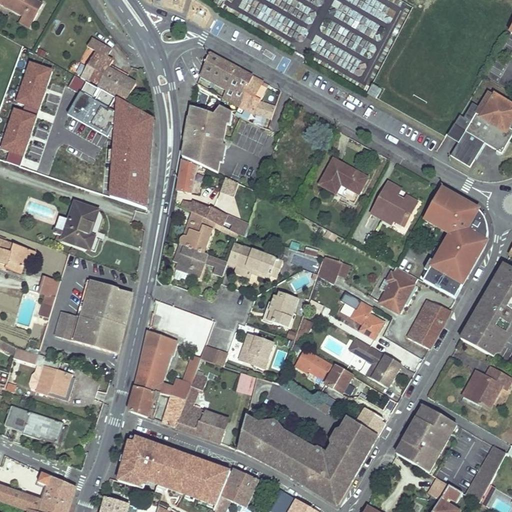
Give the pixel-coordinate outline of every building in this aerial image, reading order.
[(0,0),(0,8),(2,5),(34,23),(45,5),(35,0),(33,0),(33,2),(29,0),(0,0)] [(127,80),(109,69),(111,66),(114,61),(108,57),(112,50),(92,39),(88,47),(96,52),(83,77),(127,102),(137,85),(127,80)] [(263,83),(210,54),(201,76),(226,90),(223,98),(254,115),(255,114),(260,103),(261,101),(255,97),(263,83)] [(127,80),(129,77),(111,66),(109,69),(127,80)] [(155,120),(94,86),(93,88),(63,71),(61,75),(65,77),(55,94),(142,143),(155,120)] [(377,99),(382,91),(373,85),(368,94),(377,99)] [(511,106),(490,93),(480,109),(473,104),(464,119),(461,116),(449,135),(460,142),(451,156),(470,168),(485,144),(488,139),(500,146),(497,151),(497,152),(502,155),(506,149),(505,149),(511,137),(511,106)] [(255,114),(271,120),(275,108),(260,103),(255,114)] [(224,125),(227,111),(221,108),(215,116),(192,109),(183,158),(205,168),(213,145),(222,147),(227,125),(224,125)] [(230,126),(233,114),(227,111),(224,125),(227,125),(230,126)] [(295,160),(304,144),(291,136),(290,138),(281,133),(280,136),(275,149),(284,154),(276,167),(302,182),(310,169),(295,160)] [(86,170),(95,144),(71,136),(65,152),(61,165),(60,166),(77,172),(79,167),(86,170)] [(500,146),(488,139),(485,144),(497,151),(500,146)] [(311,166),(300,159),(307,146),(304,144),(295,160),(310,169),(311,166)] [(217,174),(219,164),(223,165),(226,148),(222,147),(213,145),(205,168),(217,174)] [(61,165),(65,152),(57,149),(56,150),(52,162),(61,165)] [(368,179),(335,160),(320,186),(336,195),(341,186),(359,196),(368,179)] [(192,195),(197,167),(182,161),(177,192),(192,195)] [(224,179),(221,194),(235,197),(239,182),(224,179)] [(410,219),(419,204),(408,197),(405,202),(397,198),(401,190),(389,183),(372,215),(386,223),(388,219),(395,222),(402,227),(408,218),(410,219)] [(455,302),(490,247),(488,244),(488,231),(480,216),(481,213),(441,191),(424,225),(448,239),(423,285),(455,302)] [(227,216),(212,208),(211,210),(193,201),(193,203),(183,201),(180,207),(192,213),(216,224),(222,227),(227,216)] [(189,221),(192,213),(180,207),(175,204),(174,216),(189,221)] [(90,235),(98,212),(77,205),(64,241),(90,250),(95,237),(90,235)] [(205,255),(216,224),(192,213),(189,221),(188,223),(191,224),(192,225),(187,237),(183,236),(180,242),(181,246),(184,247),(205,255)] [(247,225),(227,216),(222,227),(239,235),(243,237),(247,225)] [(187,237),(192,225),(191,224),(188,223),(183,236),(187,237)] [(24,265),(29,251),(5,243),(0,241),(0,264),(8,267),(7,270),(21,275),(24,265)] [(272,275),(277,260),(236,244),(229,263),(229,264),(237,267),(252,273),(270,279),(272,275)] [(179,262),(184,247),(181,246),(180,246),(174,260),(179,262)] [(317,257),(319,251),(306,247),(304,254),(317,257)] [(31,268),(36,254),(35,254),(30,252),(29,251),(24,265),(31,268)] [(341,263),(327,258),(326,261),(340,267),(341,263)] [(278,276),(283,262),(278,260),(277,260),(272,275),(277,277),(278,276)] [(333,286),(340,267),(326,261),(319,278),(333,286)] [(511,269),(504,264),(461,341),(494,359),(511,326),(511,269)] [(252,273),(237,267),(235,272),(250,278),(252,273)] [(409,297),(419,280),(398,269),(394,276),(393,275),(388,282),(391,284),(392,284),(389,288),(409,297)] [(132,295),(119,291),(119,290),(88,280),(77,318),(62,313),(55,336),(119,355),(120,350),(132,295)] [(391,284),(388,282),(385,280),(382,285),(386,287),(389,288),(392,284),(391,284)] [(386,294),(389,288),(386,287),(382,285),(379,290),(386,294)] [(399,315),(409,297),(389,288),(386,294),(380,304),(399,315)] [(289,330),(299,301),(280,294),(278,298),(275,297),(269,311),(275,313),(275,314),(272,322),(272,323),(272,324),(289,330)] [(352,319),(362,302),(360,301),(349,317),(352,319)] [(384,324),(370,315),(374,309),(362,302),(352,319),(363,326),(359,332),(374,341),(384,324)] [(428,350),(450,312),(428,302),(407,338),(428,350)] [(315,314),(321,307),(314,303),(309,311),(315,314)] [(49,319),(53,307),(44,304),(40,316),(49,319)] [(272,322),(275,314),(275,313),(269,311),(266,321),(272,323),(272,322)] [(309,333),(314,325),(307,321),(303,330),(309,333)] [(162,384),(172,355),(174,355),(177,343),(149,333),(136,388),(156,394),(160,395),(172,398),(186,402),(191,387),(177,381),(175,389),(162,384)] [(249,349),(253,337),(250,336),(245,348),(249,349)] [(266,370),(275,345),(253,337),(249,349),(245,348),(240,361),(266,370)] [(31,340),(29,348),(37,350),(38,342),(31,340)] [(390,387),(402,367),(362,343),(356,354),(379,368),(376,373),(371,370),(367,377),(382,386),(384,383),(390,387)] [(303,357),(306,350),(299,346),(296,345),(292,352),(294,353),(289,366),(296,368),(301,356),(303,357)] [(224,367),(228,355),(206,347),(201,359),(224,367)] [(57,372),(59,363),(38,357),(39,355),(17,349),(14,360),(36,366),(36,365),(37,366),(35,373),(32,376),(29,384),(30,389),(37,391),(36,393),(46,396),(47,392),(66,397),(73,376),(57,372)] [(352,378),(361,364),(344,354),(336,368),(352,378)] [(336,368),(316,356),(307,372),(322,381),(327,372),(332,375),(325,386),(342,396),(352,378),(336,368)] [(489,411),(502,389),(507,392),(511,383),(511,380),(492,369),(486,378),(483,376),(468,400),(489,411)] [(468,400),(483,376),(477,373),(463,397),(468,400)] [(252,396),(257,378),(241,374),(236,392),(252,396)] [(69,402),(76,378),(73,376),(66,397),(47,392),(46,396),(69,403),(69,402)] [(214,427),(218,417),(218,416),(193,407),(200,389),(203,391),(207,381),(204,380),(194,377),(191,387),(186,402),(182,414),(177,429),(221,444),(225,431),(214,427)] [(8,384),(6,391),(14,393),(16,387),(8,384)] [(149,419),(156,394),(136,388),(135,388),(129,410),(131,413),(149,419)] [(152,420),(160,395),(156,394),(149,419),(152,420)] [(182,414),(186,402),(172,398),(168,409),(182,414)] [(325,414),(329,413),(332,408),(320,401),(315,409),(325,414)] [(64,425),(65,423),(14,406),(7,426),(25,432),(24,435),(41,441),(43,436),(59,441),(64,425)] [(177,429),(182,414),(168,409),(163,424),(177,429)] [(385,425),(361,410),(354,421),(379,436),(385,425)] [(423,412),(399,455),(427,473),(433,462),(436,464),(440,457),(437,455),(443,443),(447,445),(451,438),(447,436),(454,424),(432,411),(429,415),(423,412)] [(225,431),(229,420),(218,416),(218,417),(214,427),(225,431)] [(298,442),(282,433),(280,437),(275,434),(277,430),(278,430),(278,429),(278,428),(278,427),(277,426),(277,425),(276,424),(275,424),(274,424),(273,424),(272,424),(271,425),(270,426),(267,430),(259,426),(246,418),(238,451),(278,471),(304,487),(322,455),(322,454),(322,453),(322,452),(322,451),(321,451),(320,450),(319,450),(318,450),(317,451),(316,452),(314,455),(296,445),(298,442)] [(333,443),(328,454),(326,457),(322,455),(304,487),(335,505),(339,504),(379,436),(354,421),(348,418),(344,426),(341,431),(333,443)] [(447,436),(451,438),(458,426),(454,424),(447,436)] [(59,441),(43,436),(41,441),(61,447),(68,427),(64,425),(59,441)] [(333,443),(341,431),(338,429),(331,442),(333,443)] [(127,466),(160,480),(163,472),(172,475),(167,490),(186,496),(186,495),(194,497),(194,499),(208,504),(209,501),(217,504),(220,497),(229,476),(224,474),(225,471),(205,464),(205,465),(200,464),(201,462),(188,458),(187,459),(183,458),(183,456),(165,449),(164,451),(156,448),(157,447),(137,440),(135,446),(130,444),(126,459),(129,460),(127,466)] [(296,445),(314,455),(316,452),(298,442),(296,445)] [(437,455),(440,457),(447,445),(443,443),(437,455)] [(507,455),(495,448),(468,497),(480,505),(507,455)] [(427,473),(431,475),(436,464),(433,462),(427,473)] [(124,465),(119,483),(143,490),(146,483),(158,487),(157,491),(165,493),(167,490),(172,475),(163,472),(160,480),(127,466),(124,465)] [(245,509),(259,481),(235,470),(222,498),(220,497),(217,504),(216,505),(219,507),(216,511),(227,511),(232,502),(245,509)] [(69,511),(77,487),(43,474),(39,483),(49,488),(40,511),(69,511)] [(457,505),(463,495),(449,486),(443,497),(451,502),(457,505)] [(37,511),(42,500),(8,488),(3,502),(31,511),(34,511),(37,511)] [(279,511),(289,511),(294,504),(296,500),(281,491),(273,508),(273,509),(279,511)] [(451,502),(443,497),(440,503),(448,508),(451,502)] [(135,511),(130,510),(131,506),(105,499),(101,511),(135,511)] [(303,504),(296,500),(294,504),(300,508),(303,504)] [(454,511),(448,508),(440,503),(434,511),(454,511)]
